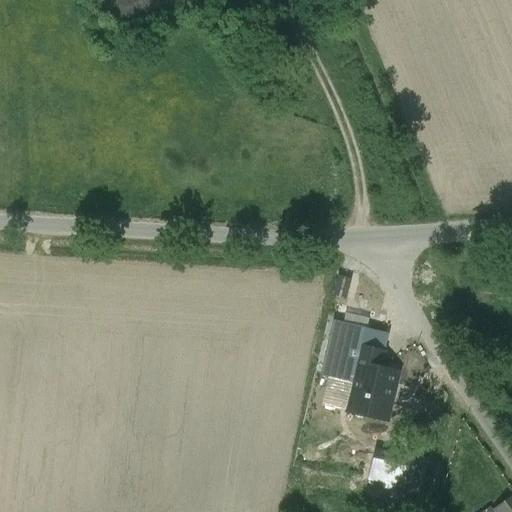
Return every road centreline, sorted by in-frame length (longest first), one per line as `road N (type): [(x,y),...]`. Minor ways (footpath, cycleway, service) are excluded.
road 1 (unclassified): [(382,235),(295,239),(0,223)]
road 2 (unclassified): [(382,235),(406,300),(511,461)]
road 3 (track): [(285,0),(359,183),(352,237)]
road 4 (unclassified): [(511,228),(382,235)]
